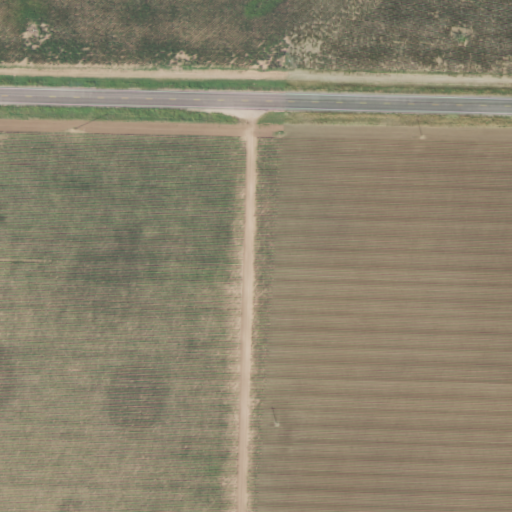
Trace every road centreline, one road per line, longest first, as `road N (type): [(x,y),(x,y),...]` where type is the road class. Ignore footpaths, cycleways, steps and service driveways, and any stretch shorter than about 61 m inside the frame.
road 1 (tertiary): [(0,100),(511,107)]
road 2 (residential): [(217,511),(248,106)]
